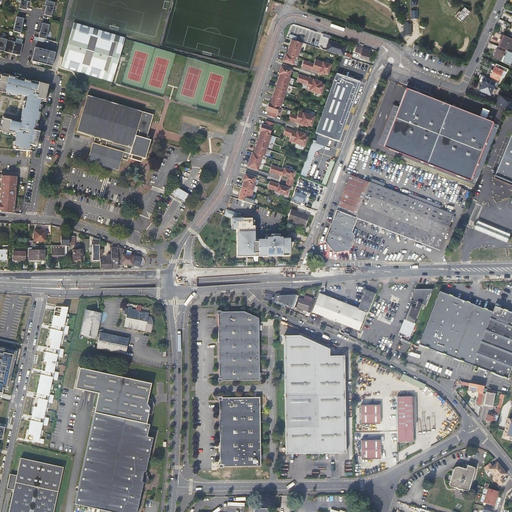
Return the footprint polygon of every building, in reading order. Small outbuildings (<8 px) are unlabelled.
[(20,0),(19,8),(26,10),(28,2),(30,2),(30,0),(20,0)] [(55,3),(46,1),(45,6),(47,6),(44,15),(52,17),(55,3)] [(17,17),(13,31),(21,33),(22,27),(24,19),(17,17)] [(45,39),(46,39),(50,25),(42,23),(40,32),(40,31),(38,38),(45,39)] [(125,38),(74,23),(61,67),(112,82),(125,38)] [(291,23),(288,38),(297,40),(301,26),(291,23)] [(511,39),(510,38),(503,35),(498,46),(507,50),(510,52),(511,49),(510,49),(511,44),(511,43),(511,39)] [(15,42),(7,40),(4,51),(4,52),(12,54),(15,42)] [(298,42),(292,40),(289,47),(295,49),(300,51),(302,43),(298,42)] [(23,44),(15,42),(12,54),(20,56),(23,44)] [(351,54),(344,52),(346,46),(332,42),(328,52),(342,56),(343,55),(350,58),(351,54)] [(53,66),(56,52),(48,50),(45,50),(35,47),(32,61),(53,66)] [(297,58),(300,51),(295,49),(289,47),(287,55),(293,57),(296,58),(297,58)] [(366,60),(369,51),(356,47),(355,52),(360,54),(359,58),(366,60)] [(492,57),(500,61),(503,52),(496,49),(492,57)] [(511,52),(510,52),(507,50),(502,61),(509,65),(511,57),(511,52)] [(293,65),(296,58),(293,57),(287,55),(285,54),(283,62),(290,64),(293,65)] [(328,75),(331,65),(316,59),(314,64),(312,71),(319,74),(324,75),(324,73),(328,75)] [(488,76),(496,80),(498,77),(500,78),(503,71),(505,72),(506,69),(495,63),(488,76)] [(279,74),(280,75),(286,77),(289,78),(292,70),(289,69),(281,67),(279,74)] [(14,150),(30,151),(31,147),(29,146),(29,145),(36,146),(39,131),(32,130),(33,127),(34,128),(35,123),(36,123),(39,109),(38,109),(39,104),(38,104),(39,100),(45,101),(48,90),(48,89),(48,88),(47,87),(47,86),(46,86),(46,85),(45,84),(44,84),(39,83),(0,72),(0,89),(9,92),(16,94),(16,92),(27,95),(26,99),(24,99),(20,115),(21,115),(20,118),(21,118),(20,124),(17,123),(17,122),(10,120),(10,117),(2,115),(1,119),(2,119),(0,125),(0,129),(6,131),(7,130),(9,130),(9,131),(13,132),(12,134),(16,134),(15,136),(17,137),(16,141),(14,141),(13,145),(17,146),(17,148),(15,148),(14,150)] [(493,85),(496,86),(497,82),(480,74),(478,78),(482,80),(493,85)] [(286,77),(280,75),(278,82),(284,84),(288,85),(291,78),(289,78),(286,77)] [(347,79),(346,78),(336,75),(313,139),(316,140),(315,142),(322,145),(326,146),(328,139),(338,142),(359,83),(352,80),(347,79)] [(317,81),(309,78),(307,85),(305,90),(321,95),(324,85),(321,84),(321,82),(317,81)] [(493,85),(482,80),(477,89),(489,95),(493,85)] [(281,91),(286,93),(288,85),(284,84),(278,82),(275,89),(281,91)] [(398,106),(382,145),(468,179),(470,174),(476,176),(496,128),(491,126),(493,121),(486,119),(479,116),(406,87),(398,106)] [(275,89),(273,96),(279,98),(283,100),(286,93),(281,91),(275,89)] [(495,105),(511,110),(511,98),(498,94),(495,105)] [(147,140),(155,116),(89,96),(78,132),(96,137),(94,143),(88,162),(118,171),(122,159),(128,161),(129,158),(132,159),(132,160),(142,163),(143,159),(146,160),(152,141),(147,140)] [(273,96),(270,104),(276,106),(280,107),(281,107),(283,100),(279,98),(273,96)] [(276,119),(280,107),(276,106),(270,104),(269,103),(266,111),(269,112),(267,116),(273,117),(276,119)] [(377,143),(382,145),(398,106),(393,104),(377,143)] [(479,116),(486,119),(489,110),(483,108),(479,116)] [(314,117),(299,112),(297,116),(295,123),(299,124),(307,127),(308,126),(311,127),(314,117)] [(261,132),(267,134),(271,123),(266,121),(265,125),(262,124),(259,132),(261,132)] [(305,134),(297,132),(293,130),(290,137),(289,142),(304,147),(308,137),(304,136),(305,134)] [(494,175),(493,177),(511,184),(511,130),(511,131),(494,174),(494,175)] [(261,132),(259,139),(269,142),(272,136),(270,135),(267,134),(261,132)] [(259,139),(256,146),(267,150),(269,142),(259,139)] [(256,146),(254,153),(260,155),(263,156),(264,157),(267,150),(256,146)] [(309,150),(300,175),(306,177),(315,152),(309,150)] [(252,153),(250,160),(258,163),(260,164),(263,156),(260,155),(254,153),(252,153)] [(250,160),(247,168),(255,170),(258,171),(260,164),(258,163),(250,160)] [(331,169),(328,168),(323,183),(326,184),(331,169)] [(284,170),(282,176),(288,178),(286,183),(292,185),(294,180),(292,179),(295,172),(284,169),(284,170)] [(245,174),(243,181),(244,182),(250,184),(254,185),(256,178),(253,177),(245,174)] [(369,183),(360,180),(349,175),(329,223),(328,224),(327,227),(328,228),(322,242),(331,255),(345,251),(351,236),(348,232),(354,218),(438,250),(452,215),(438,210),(440,206),(408,194),(406,197),(382,188),(383,184),(371,179),(369,183)] [(0,212),(15,214),(19,177),(2,176),(0,201),(0,212)] [(244,182),(242,189),(253,192),(255,185),(254,185),(250,184),(244,182)] [(284,187),(279,185),(277,191),(276,193),(287,196),(289,189),(291,190),(292,185),(286,183),(284,187)] [(250,200),(253,192),(242,189),(238,200),(245,202),(246,198),(250,200)] [(304,204),(307,194),(294,191),(292,201),(304,204)] [(238,255),(238,258),(252,257),(252,256),(257,256),(257,257),(262,257),(262,255),(268,255),(268,257),(284,257),(284,254),(287,253),(288,253),(290,246),(288,246),(288,242),(288,240),(283,240),(283,238),(278,238),(278,234),(269,235),(269,237),(263,238),(263,239),(253,240),(253,226),(250,226),(250,219),(236,219),(234,219),(234,215),(231,214),(232,211),(225,209),(223,215),(230,217),(230,226),(233,226),(233,230),(235,230),(235,233),(237,233),(237,236),(235,236),(236,255),(238,255)] [(287,220),(305,227),(308,216),(290,210),(287,220)] [(477,220),(473,228),(492,236),(505,241),(509,234),(496,228),(477,220)] [(34,241),(45,241),(45,232),(34,231),(34,241)] [(51,247),(52,257),(65,256),(65,246),(51,247)] [(100,261),(100,270),(118,270),(118,266),(118,259),(118,248),(111,248),(111,255),(109,255),(109,260),(100,260),(100,261)] [(29,249),(28,261),(44,261),(45,252),(32,251),(31,249),(29,249)] [(73,260),(85,260),(85,251),(73,251),(73,260)] [(14,261),(26,261),(26,252),(14,252),(14,261)] [(122,265),(140,267),(141,259),(124,256),(123,261),(122,265)] [(414,288),(412,293),(410,298),(411,298),(404,318),(413,321),(420,302),(426,304),(432,287),(414,288)] [(357,332),(360,333),(376,293),(365,289),(357,308),(343,302),(331,297),(319,293),(312,312),(325,316),(336,320),(337,321),(334,329),(339,331),(342,323),(358,329),(357,332)] [(283,304),(290,307),(294,295),(291,294),(290,292),(273,292),(271,293),(269,298),(270,301),(282,306),(283,304)] [(447,295),(438,292),(418,345),(425,347),(425,348),(428,349),(442,354),(446,356),(446,355),(460,360),(460,361),(463,362),(464,361),(475,366),(474,370),(477,371),(479,367),(491,372),(495,373),(503,376),(507,378),(507,377),(508,378),(511,367),(511,312),(493,305),(491,311),(486,309),(482,307),(482,308),(468,303),(468,302),(465,301),(465,302),(450,297),(451,296),(447,295)] [(307,309),(311,310),(315,300),(316,296),(305,294),(304,298),(300,297),(297,307),(303,308),(307,309)] [(384,311),(392,314),(396,303),(389,300),(384,311)] [(32,421),(28,440),(44,444),(45,440),(39,438),(40,434),(43,435),(44,430),(41,430),(42,425),(48,426),(49,418),(44,417),(45,411),(48,412),(49,407),(46,407),(48,401),(53,403),(54,395),(49,394),(50,388),(53,389),(54,384),(51,383),(53,378),(58,379),(59,371),(54,370),(55,365),(58,365),(59,361),(56,361),(58,355),(63,356),(64,349),(59,348),(60,342),(63,343),(64,338),(61,338),(63,333),(68,334),(69,326),(64,325),(66,315),(69,316),(69,314),(67,313),(68,307),(57,306),(53,324),(58,325),(58,329),(52,328),(48,347),(54,348),(53,352),(47,351),(43,369),(49,370),(48,375),(42,374),(38,394),(43,395),(42,399),(37,398),(33,416),(38,417),(37,422),(32,421)] [(141,313),(142,311),(133,309),(133,308),(129,307),(129,309),(126,308),(125,314),(127,315),(125,326),(152,332),(154,323),(153,318),(149,317),(150,315),(141,313)] [(96,337),(101,312),(87,309),(82,334),(96,337)] [(260,380),(258,318),(244,311),(221,311),(216,311),(217,314),(220,314),(221,378),(218,378),(218,382),(222,382),(222,381),(260,380)] [(333,328),(336,320),(325,316),(322,324),(333,328)] [(97,348),(126,354),(130,338),(100,332),(97,348)] [(406,346),(410,337),(400,333),(397,342),(406,346)] [(286,455),(346,454),(345,355),(330,355),(330,348),(300,335),(284,336),(286,455)] [(17,352),(0,348),(0,399),(2,400),(4,391),(3,391),(3,389),(9,390),(11,383),(17,352)] [(146,466),(148,463),(154,438),(147,437),(150,425),(147,424),(150,408),(147,404),(151,384),(79,368),(75,388),(99,394),(75,505),(107,511),(125,511),(126,511),(127,511),(137,511),(143,488),(142,488),(144,483),(147,484),(149,482),(149,478),(149,477),(148,476),(148,473),(147,473),(146,474),(145,474),(146,466)] [(403,374),(400,379),(423,390),(425,385),(403,374)] [(483,387),(469,384),(468,391),(479,393),(476,406),(479,406),(482,394),(483,387)] [(482,394),(479,406),(482,407),(483,405),(491,407),(493,394),(486,393),(485,394),(482,394)] [(414,437),(413,396),(397,396),(398,442),(415,442),(415,437),(414,437)] [(223,467),(261,467),(260,397),(222,398),(222,397),(218,397),(218,401),(221,401),(222,464),(219,464),(219,468),(223,468),(223,467)] [(380,424),(380,404),(361,405),(361,424),(380,424)] [(493,421),(496,422),(498,414),(495,414),(494,413),(493,415),(492,415),(491,416),(487,415),(485,420),(493,422),(493,421)] [(503,435),(511,438),(511,417),(508,416),(503,435)] [(361,460),(380,459),(380,440),(361,440),(361,460)] [(17,476),(14,490),(9,511),(54,511),(64,468),(21,459),(17,476)] [(501,468),(497,462),(488,469),(493,475),(501,468)] [(469,489),(475,470),(474,468),(467,465),(466,469),(457,466),(456,466),(454,468),(449,484),(450,486),(456,488),(460,490),(461,489),(467,491),(469,489)] [(506,474),(501,468),(493,475),(497,481),(496,482),(499,486),(504,481),(501,478),(506,474)] [(17,476),(11,475),(8,489),(14,490),(17,476)] [(487,488),(485,495),(495,499),(496,495),(497,491),(487,488)] [(483,503),(493,506),(494,503),(495,499),(485,495),(483,503)]
